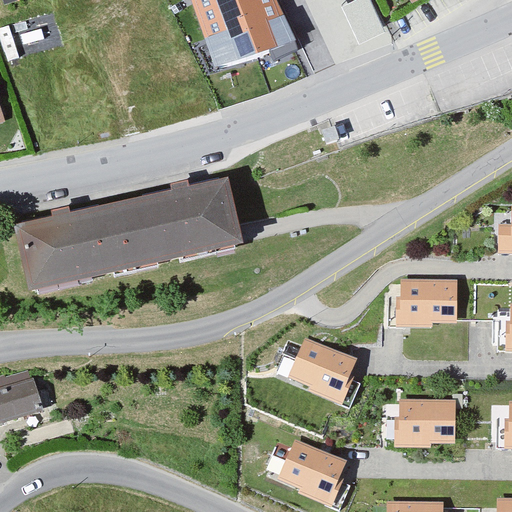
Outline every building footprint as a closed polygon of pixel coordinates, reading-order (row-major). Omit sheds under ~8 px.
[(293,40),(272,0),(199,0),(221,67),(293,40)] [(374,0),(347,0),(345,1),(363,38),(387,26),(374,0)] [(0,123),(10,120),(0,92),(0,123)] [(58,215),(17,224),(32,290),(247,243),(232,175),(196,183),(194,175),(172,180),(174,190),(74,211),(72,204),(56,208),(58,215)] [(511,225),(499,226),(499,256),(511,256),(511,225)] [(458,283),(401,282),(401,298),(396,298),(396,330),(433,330),(433,326),(457,326),(458,283)] [(357,360),(305,338),(288,378),(311,388),(308,395),(343,409),(355,380),(350,378),(357,360)] [(0,426),(47,412),(36,376),(0,386),(0,426)] [(456,404),(400,403),(400,419),(394,419),(394,451),(431,451),(431,447),(456,447),(456,404)] [(348,462),(296,440),(279,481),(302,490),(299,497),(333,511),(346,483),(341,480),(348,462)] [(511,511),(511,501),(498,501),(497,511),(511,511)]
